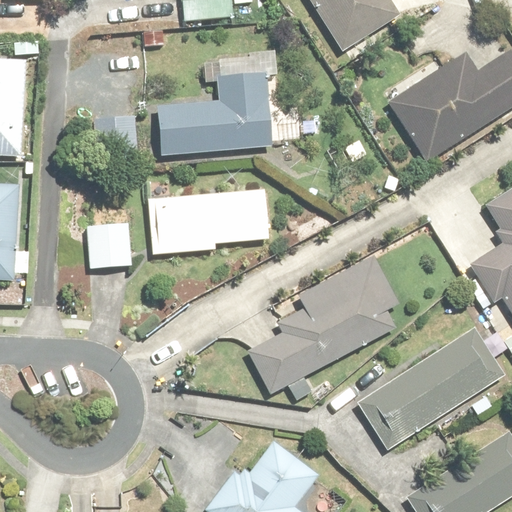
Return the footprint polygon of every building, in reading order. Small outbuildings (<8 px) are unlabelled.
[(250,8),(249,0),(182,0),(183,23),(232,22),(231,9),(250,8)] [(391,0),(310,0),(347,53),(402,15),(391,0)] [(477,73),(464,54),(386,107),(427,167),(511,108),(511,57),(508,52),(477,73)] [(276,79),(275,53),(248,55),(249,62),(217,63),(204,64),(205,86),(217,86),(218,105),(158,108),(160,157),(271,152),(267,80),(276,79)] [(0,159),(19,161),(26,67),(0,65),(0,159)] [(136,120),(93,121),(95,165),(137,163),(136,120)] [(0,282),(14,283),(20,190),(0,188),(0,282)] [(511,189),(485,205),(506,243),(465,266),(487,306),(505,297),(511,309),(511,189)] [(151,203),(155,259),(218,255),(218,246),(268,242),(264,195),(151,203)] [(129,228),(86,229),(88,272),(131,271),(129,228)] [(287,388),(296,405),(317,394),(308,377),(395,331),(386,314),(398,307),(371,255),(294,295),(301,309),(270,325),(276,335),(248,350),(272,396),(287,388)] [(506,381),(474,331),(357,406),(389,456),(506,381)] [(484,511),(511,494),(511,439),(509,435),(408,502),(414,511),(484,511)] [(317,476),(270,445),(248,478),(234,469),(205,511),(294,511),(317,476)]
